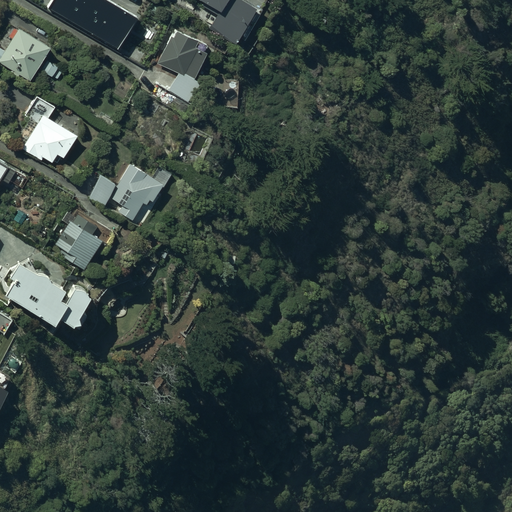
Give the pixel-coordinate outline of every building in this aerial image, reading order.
[(71,0),(43,0),(41,3),(99,39),(100,37),(107,41),(112,33),(108,31),(120,12),(100,0),(98,0),(96,4),(92,1),(87,10),(71,0)] [(203,26),(236,46),(251,22),(254,24),(261,11),(242,0),(195,0),(203,5),(199,12),(208,18),(203,26)] [(186,99),(198,80),(191,76),(204,51),(203,50),(206,44),(195,39),(174,28),(171,35),(168,33),(156,60),(177,70),(168,87),(186,99)] [(0,65),(10,71),(9,73),(19,79),(20,77),(28,82),(48,50),(16,30),(3,51),(0,49),(0,65)] [(46,61),(40,71),(51,78),(52,77),(57,80),(61,73),(55,70),(57,68),(46,61)] [(53,105),(35,95),(23,115),(28,118),(14,143),(40,158),(42,155),(50,160),(51,159),(56,162),(60,155),(62,156),(75,134),(61,126),(65,120),(56,116),(53,121),(46,117),(53,105)] [(0,180),(3,182),(5,178),(7,179),(14,168),(0,159),(0,180)] [(161,187),(129,165),(115,187),(98,177),(88,200),(103,208),(109,198),(121,207),(117,212),(130,221),(141,204),(145,206),(148,201),(150,203),(161,187)] [(27,215),(19,210),(13,221),(21,225),(27,215)] [(67,224),(53,245),(66,253),(63,258),(82,271),(94,251),(97,254),(104,244),(90,235),(95,228),(76,216),(74,218),(66,213),(61,221),(67,224)] [(29,258),(18,264),(16,263),(8,276),(13,279),(5,293),(52,325),(57,318),(70,326),(71,324),(77,328),(84,315),(79,312),(87,298),(85,297),(85,296),(85,295),(84,294),(84,293),(83,293),(83,292),(82,291),(81,291),(81,290),(80,290),(79,290),(79,289),(78,289),(77,289),(76,289),(75,289),(74,289),(71,289),(63,304),(56,300),(62,291),(49,283),(49,282),(48,281),(48,280),(47,280),(47,279),(46,278),(45,277),(44,276),(43,276),(43,275),(42,275),(41,275),(41,274),(40,274),(39,274),(38,274),(37,274),(29,258)]
